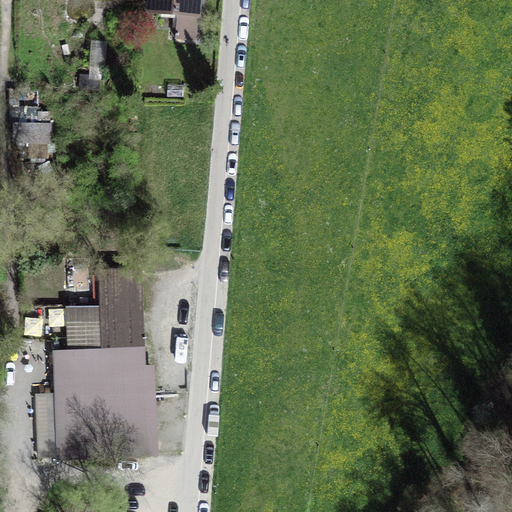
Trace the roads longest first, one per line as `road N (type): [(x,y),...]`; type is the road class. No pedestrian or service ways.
road 1 (unclassified): [(233,0),(191,511)]
road 2 (track): [(8,0),(20,474)]
road 3 (track): [(193,479),(20,474)]
